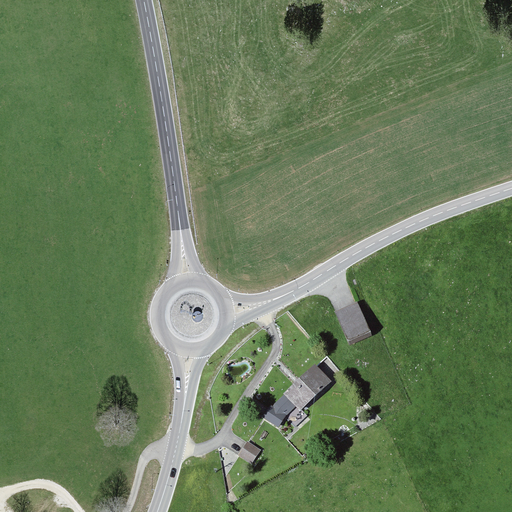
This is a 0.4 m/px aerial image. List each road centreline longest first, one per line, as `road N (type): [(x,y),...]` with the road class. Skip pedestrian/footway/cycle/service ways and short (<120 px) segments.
road 1 (secondary): [(511,189),(381,238),(274,299)]
road 2 (primary): [(177,211),(143,0)]
